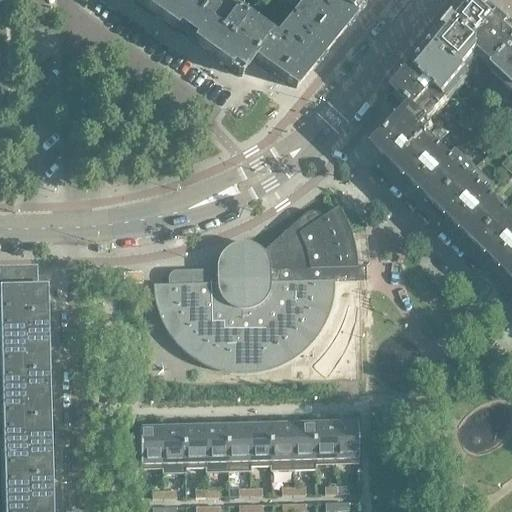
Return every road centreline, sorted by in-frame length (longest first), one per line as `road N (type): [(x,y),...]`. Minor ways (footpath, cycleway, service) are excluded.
road 1 (residential): [(70,228),(80,265),(87,511)]
road 2 (unclassified): [(70,228),(145,223),(211,205),(259,183),(320,138)]
road 3 (residential): [(320,138),(511,322)]
road 4 (residential): [(70,228),(64,6)]
road 5 (residential): [(201,112),(64,6)]
road 6 (unclassified): [(320,138),(423,0)]
